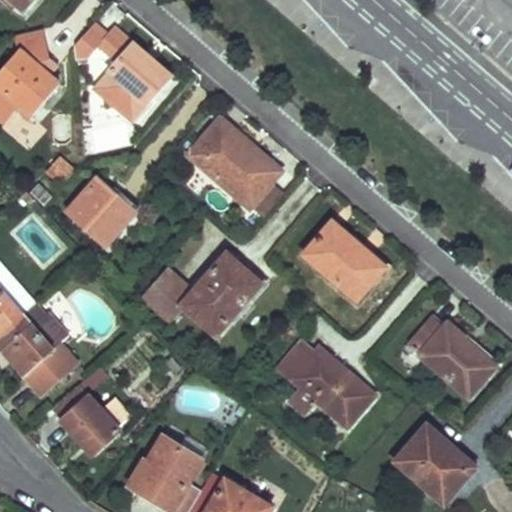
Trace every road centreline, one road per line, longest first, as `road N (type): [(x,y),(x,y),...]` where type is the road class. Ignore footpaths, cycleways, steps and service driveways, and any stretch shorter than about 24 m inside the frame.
road 1 (residential): [(138,0),(511,323)]
road 2 (residential): [(375,0),(511,119)]
